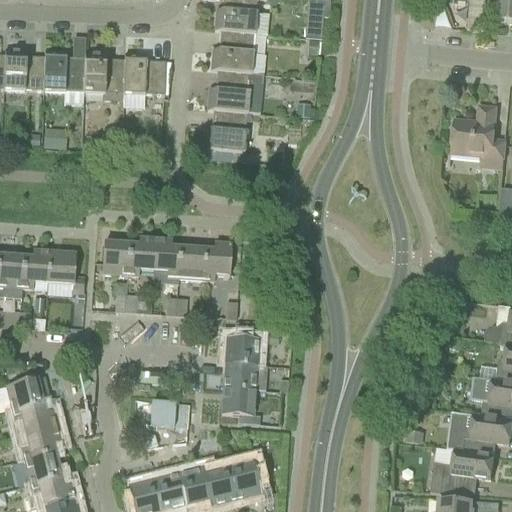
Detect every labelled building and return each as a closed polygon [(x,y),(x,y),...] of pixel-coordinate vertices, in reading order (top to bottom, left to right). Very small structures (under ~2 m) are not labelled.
[(222,0),(221,14),(215,14),(213,35),(254,38),(256,17),(255,17),(256,0),(222,0)] [(310,5),(306,42),(319,44),(321,20),(327,20),(329,6),(310,5)] [(511,29),(511,7),(483,5),(481,26),(511,29)] [(254,39),(254,38),(213,35),(219,36),(217,54),(211,54),(210,74),(262,79),(264,60),(252,59),(252,57),(251,57),(253,39),(254,39)] [(25,61),(25,55),(4,54),(2,95),(42,97),(44,56),(43,62),(25,61)] [(65,63),(65,57),(44,56),(42,97),(63,97),(63,108),(81,109),(82,98),(84,57),(83,57),(83,63),(65,63)] [(105,64),(105,58),(84,57),(82,98),(101,99),(101,104),(121,105),(121,112),(122,112),(124,59),(123,59),(123,65),(105,64)] [(145,66),(145,60),(124,59),(122,112),(143,112),(144,99),(163,100),(164,66),(145,66)] [(259,118),(262,79),(210,74),(210,75),(215,76),(214,94),(208,93),(206,114),(247,118),(247,117),(259,118)] [(493,144),(496,112),(478,111),(476,126),(453,124),(449,159),(489,163),(488,173),(502,174),(505,145),(493,144)] [(246,119),(247,118),(206,114),(206,115),(212,116),(210,134),(204,133),(202,155),(243,159),(245,137),(244,137),(245,119),(246,119)] [(120,159),(120,132),(107,132),(106,159),(120,159)] [(122,146),(121,159),(139,160),(140,148),(122,146)] [(152,276),(154,243),(138,242),(137,249),(128,249),(126,281),(136,282),(136,275),(152,276)] [(152,276),(151,288),(176,290),(176,284),(179,252),(170,252),(170,244),(154,243),(152,276)] [(126,281),(128,249),(103,247),(101,279),(126,281)] [(228,281),(230,248),(213,247),(213,255),(204,254),(202,286),(212,287),(213,280),(228,281)] [(202,286),(204,254),(179,252),(176,284),(202,286)] [(47,290),(49,256),(32,255),(32,262),(23,261),(21,295),(31,295),(31,289),(47,290)] [(49,256),(47,290),(71,292),(71,296),(81,297),(83,282),(73,282),(74,258),(49,256)] [(0,293),(21,295),(23,261),(0,259),(0,293)] [(124,317),(125,300),(115,299),(114,317),(124,317)] [(134,318),(135,301),(125,300),(124,317),(134,318)] [(34,303),(33,317),(42,317),(43,303),(34,303)] [(174,321),(175,303),(165,303),(164,320),(174,321)] [(184,321),(185,304),(175,303),(174,321),(184,321)] [(236,308),(235,307),(226,307),(225,324),(235,325),(236,308)] [(485,336),(484,346),(511,350),(511,311),(511,312),(509,327),(503,326),(496,332),(492,332),(485,336)] [(28,335),(29,318),(19,317),(18,334),(28,335)] [(272,346),(273,337),(262,337),(261,345),(272,346)] [(256,370),(258,345),(225,342),(224,368),(256,370)] [(474,383),(511,387),(511,350),(484,346),(484,347),(506,350),(504,364),(498,363),(495,385),(474,382),(474,383)] [(254,396),(256,370),(224,368),(222,393),(254,396)] [(285,381),(286,372),(273,371),(273,380),(285,381)] [(43,382),(5,392),(11,416),(42,408),(49,407),(43,382)] [(459,418),(511,425),(511,424),(505,424),(507,412),(511,412),(511,387),(474,383),(471,404),(482,405),(480,420),(459,418)] [(279,384),(278,395),(285,396),(286,385),(279,384)] [(252,421),(254,396),(222,393),(220,419),(252,421)] [(51,416),(44,417),(42,408),(11,416),(12,423),(17,422),(22,439),(55,431),(51,416)] [(401,413),(399,429),(415,431),(417,415),(401,413)] [(453,431),(450,455),(493,461),(493,460),(486,459),(488,447),(509,450),(511,425),(459,418),(457,431),(453,431)] [(52,449),(59,447),(55,431),(22,439),(26,454),(17,456),(20,466),(54,458),(52,449)] [(433,468),(429,497),(447,499),(467,500),(469,482),(490,484),(493,461),(450,455),(448,470),(433,468)] [(27,490),(60,482),(54,458),(20,466),(27,490)] [(252,468),(227,474),(236,506),(259,499),(260,504),(271,501),(267,486),(257,489),(252,468)] [(211,511),(203,480),(201,473),(177,479),(184,511),(185,511),(207,506),(208,511),(211,511)] [(211,511),(215,511),(236,506),(227,474),(203,480),(211,511)] [(182,511),(184,511),(177,479),(152,486),(158,511),(177,511),(182,511)] [(70,489),(63,491),(60,482),(27,490),(30,501),(37,499),(40,511),(45,511),(74,505),(70,489)] [(132,511),(158,511),(152,486),(127,492),(132,511)]
